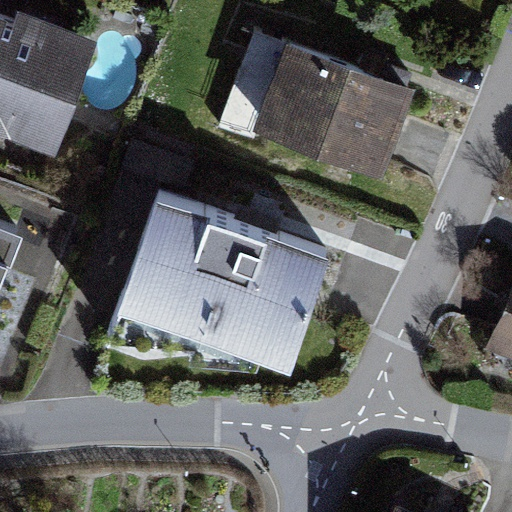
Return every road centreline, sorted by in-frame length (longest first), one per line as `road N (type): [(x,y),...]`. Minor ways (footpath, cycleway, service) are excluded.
road 1 (residential): [(511,79),(461,207),(355,423)]
road 2 (residential): [(355,423),(61,420),(0,429)]
road 3 (residential): [(511,434),(449,422),(355,423)]
